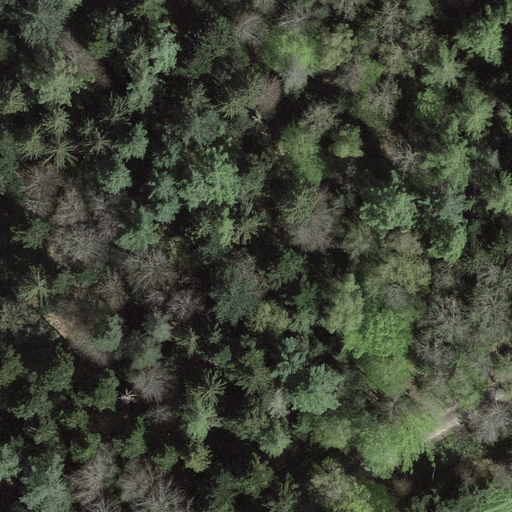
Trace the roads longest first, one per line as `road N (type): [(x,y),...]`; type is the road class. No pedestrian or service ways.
road 1 (track): [(511,383),(285,511)]
road 2 (track): [(121,0),(0,93)]
